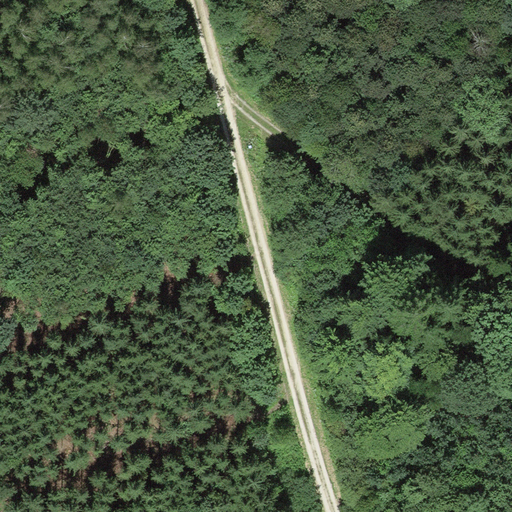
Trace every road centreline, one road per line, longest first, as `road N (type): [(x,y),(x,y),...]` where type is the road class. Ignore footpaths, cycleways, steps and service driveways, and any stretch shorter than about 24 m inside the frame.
road 1 (track): [(330,511),(191,0)]
road 2 (track): [(511,319),(212,87)]
